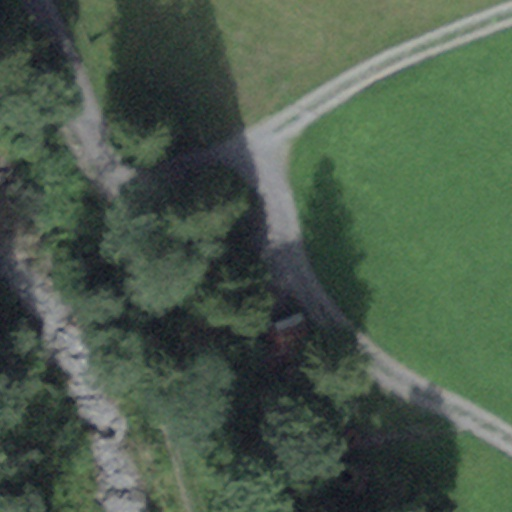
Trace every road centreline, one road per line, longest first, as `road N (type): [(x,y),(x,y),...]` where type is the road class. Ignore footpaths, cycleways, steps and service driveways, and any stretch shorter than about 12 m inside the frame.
road 1 (track): [(46,0),(119,166),(248,150),(332,90),(511,13)]
road 2 (track): [(511,442),(386,377),(321,322),(265,195),(200,156)]
road 3 (track): [(119,166),(167,405),(201,511)]
